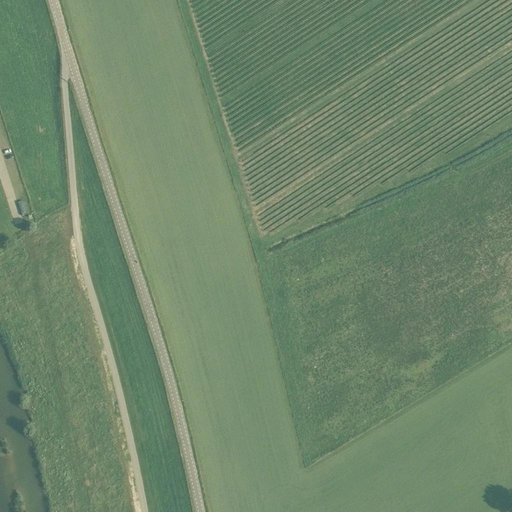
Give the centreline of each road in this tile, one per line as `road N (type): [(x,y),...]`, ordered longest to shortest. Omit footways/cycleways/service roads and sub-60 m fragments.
road 1 (unclassified): [(198,511),(157,343),(50,0)]
road 2 (track): [(144,511),(73,213),(65,49)]
